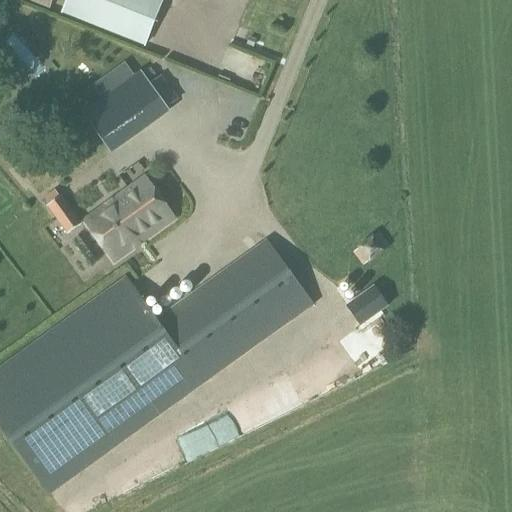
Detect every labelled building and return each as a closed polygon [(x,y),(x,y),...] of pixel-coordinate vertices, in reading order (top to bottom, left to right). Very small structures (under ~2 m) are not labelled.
[(143,45),(161,0),(66,0),(62,11),(143,45)] [(167,44),(159,62),(205,83),(213,65),(167,44)] [(112,155),(171,113),(167,107),(178,100),(162,78),(151,85),(142,72),(134,77),(125,64),(105,79),(114,92),(83,114),(112,155)] [(174,220),(145,179),(85,222),(114,262),(174,220)] [(68,234),(82,225),(62,198),(49,206),(68,234)] [(390,246),(379,232),(373,236),(371,234),(355,247),(357,249),(352,253),(363,266),(368,263),(369,265),(386,252),(384,250),(390,246)] [(0,367),(0,429),(47,496),(313,308),(267,243),(156,321),(126,278),(0,367)] [(324,391),(315,371),(298,378),(294,369),(214,405),(227,434),(324,391)]
